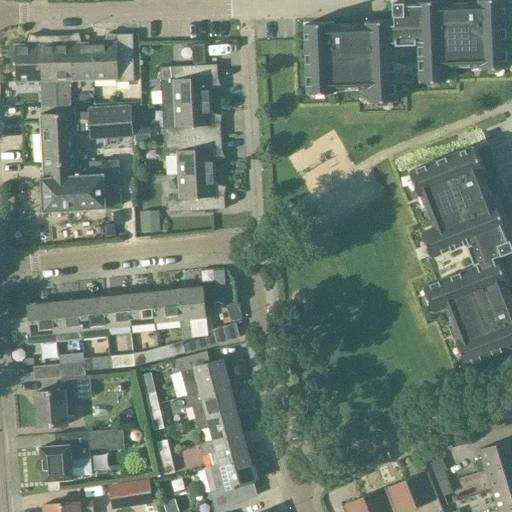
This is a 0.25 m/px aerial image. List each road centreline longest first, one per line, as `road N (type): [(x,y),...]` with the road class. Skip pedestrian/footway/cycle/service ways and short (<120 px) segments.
road 1 (residential): [(41,13),(373,0)]
road 2 (residential): [(0,264),(222,243),(244,248)]
road 3 (residential): [(244,248),(297,480)]
road 4 (residential): [(297,480),(511,400)]
road 5 (residential): [(244,248),(257,226),(248,36)]
